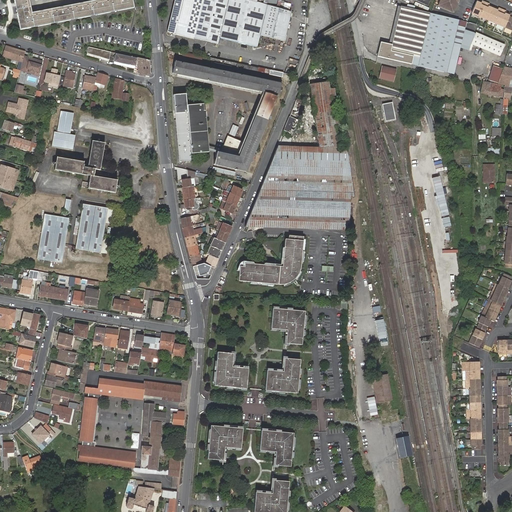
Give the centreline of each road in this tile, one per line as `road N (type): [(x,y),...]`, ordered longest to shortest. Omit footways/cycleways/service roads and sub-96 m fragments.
road 1 (residential): [(191,291),(214,282),(291,95)]
road 2 (tertiary): [(158,82),(173,220),(191,291)]
road 3 (unknown): [(155,37),(276,52),(290,42),(298,0)]
road 4 (residential): [(0,37),(158,82)]
road 5 (residential): [(54,309),(198,332)]
road 6 (residential): [(0,428),(31,406),(54,309)]
road 7 (residential): [(194,404),(322,415)]
road 8 (residential): [(503,488),(490,474),(487,365)]
